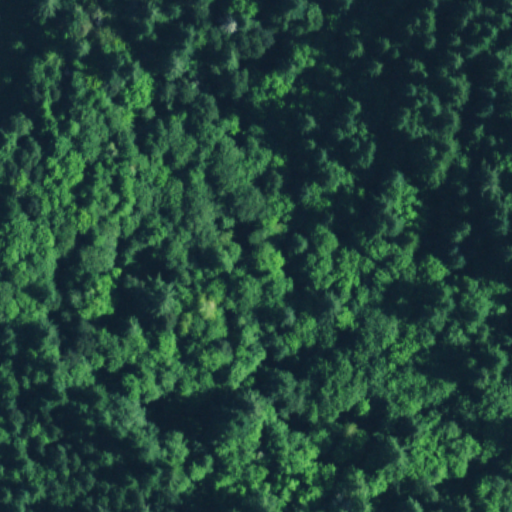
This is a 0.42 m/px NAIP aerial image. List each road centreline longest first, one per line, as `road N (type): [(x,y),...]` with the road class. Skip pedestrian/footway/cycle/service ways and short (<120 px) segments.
road 1 (residential): [(511,380),(419,405),(321,373),(298,338),(283,289),(284,163),(265,109),(237,69),(125,23),(102,0)]
road 2 (track): [(511,17),(492,69),(471,197),(452,255),(423,303),(321,373)]
